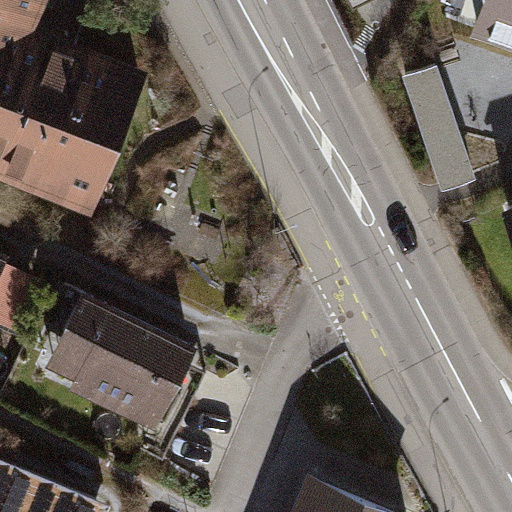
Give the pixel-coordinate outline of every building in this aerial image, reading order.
[(28,35),(43,0),(0,0),(0,185),(75,219),(137,85),(28,35)] [(511,0),(487,0),(480,19),(511,30),(511,0)] [(453,55),(415,64),(445,183),(482,174),(453,55)] [(0,270),(12,247),(0,241),(0,270)] [(27,386),(149,440),(194,338),(72,284),(27,386)] [(0,455),(0,511),(93,511),(100,495),(0,455)] [(420,511),(321,470),(303,511),(420,511)]
